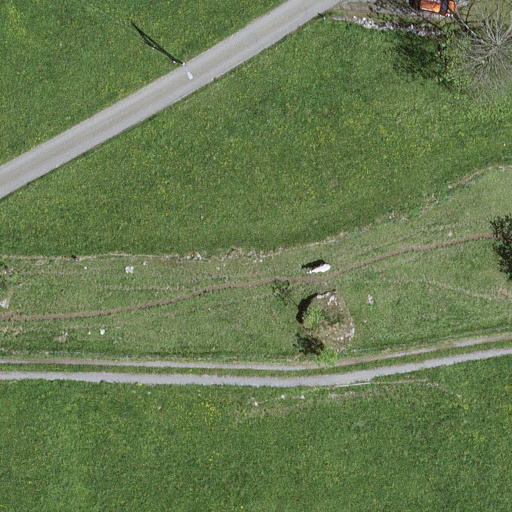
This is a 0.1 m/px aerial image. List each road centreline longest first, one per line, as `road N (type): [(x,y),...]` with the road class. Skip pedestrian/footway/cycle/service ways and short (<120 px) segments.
road 1 (track): [(511,346),(277,373),(0,366)]
road 2 (residential): [(310,0),(0,184)]
